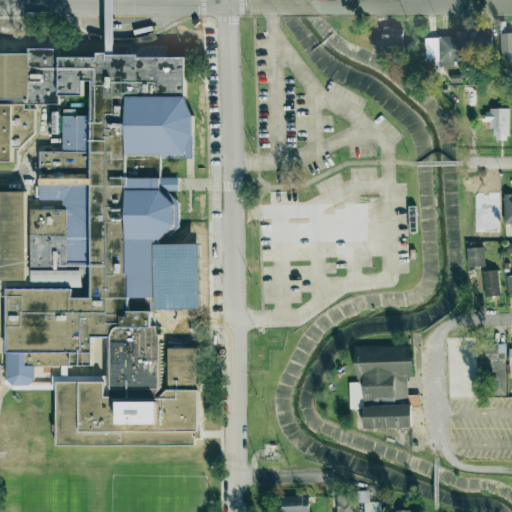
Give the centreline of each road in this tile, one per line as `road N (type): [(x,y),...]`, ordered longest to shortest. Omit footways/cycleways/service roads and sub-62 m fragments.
road 1 (residential): [(233,511),(224,0)]
road 2 (residential): [(272,5),(0,6)]
road 3 (residential): [(511,7),(312,5)]
road 4 (residential): [(448,324),(434,337),(436,445)]
